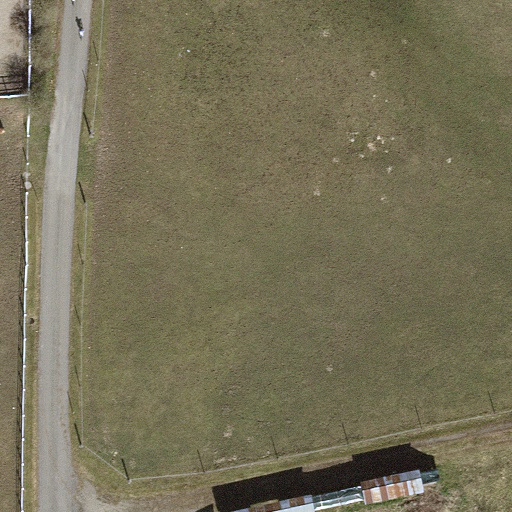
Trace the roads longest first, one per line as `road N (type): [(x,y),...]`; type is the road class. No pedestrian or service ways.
road 1 (residential): [(73,0),(51,511)]
road 2 (track): [(172,511),(511,445)]
